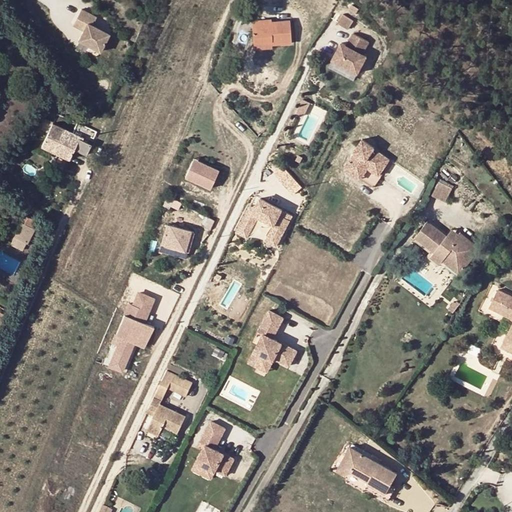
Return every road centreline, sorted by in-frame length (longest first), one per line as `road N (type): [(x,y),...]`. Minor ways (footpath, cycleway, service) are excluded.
road 1 (residential): [(220,93),(219,220),(80,511)]
road 2 (residential): [(264,149),(95,511)]
road 3 (residential): [(360,294),(234,511)]
road 4 (residential): [(60,229),(0,369)]
